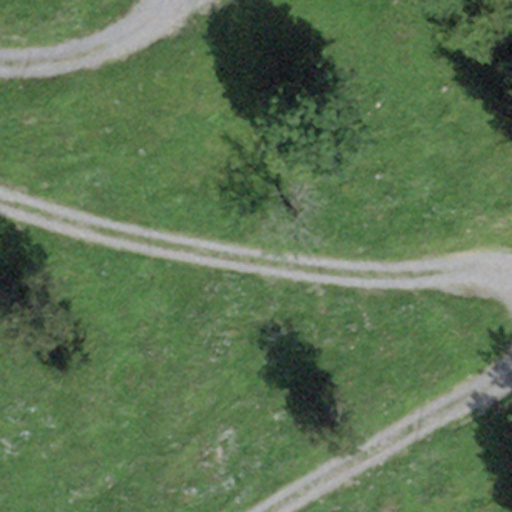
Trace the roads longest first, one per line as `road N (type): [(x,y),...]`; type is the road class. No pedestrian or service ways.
road 1 (track): [(511,277),(324,271),(116,235),(0,195)]
road 2 (track): [(275,511),(511,370)]
road 3 (track): [(0,59),(49,61),(152,24),(166,0)]
